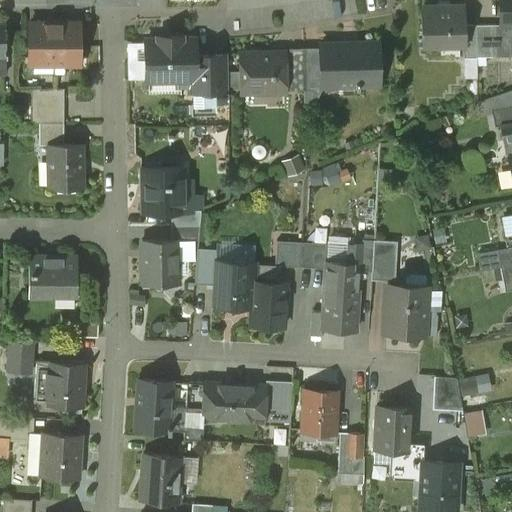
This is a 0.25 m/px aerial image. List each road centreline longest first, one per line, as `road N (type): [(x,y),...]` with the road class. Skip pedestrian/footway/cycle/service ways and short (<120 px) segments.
road 1 (residential): [(117,350),(393,364)]
road 2 (residential): [(116,233),(112,3)]
road 3 (residential): [(108,511),(117,350)]
